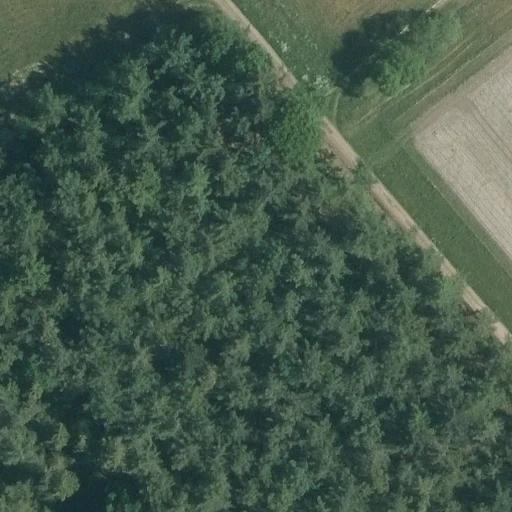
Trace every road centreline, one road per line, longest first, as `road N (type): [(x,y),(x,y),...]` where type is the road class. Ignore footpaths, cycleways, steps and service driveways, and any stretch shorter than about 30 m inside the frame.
road 1 (track): [(511,351),(307,109)]
road 2 (track): [(307,109),(217,0)]
